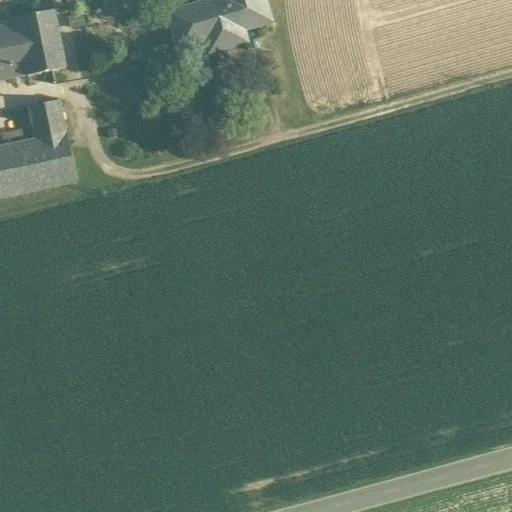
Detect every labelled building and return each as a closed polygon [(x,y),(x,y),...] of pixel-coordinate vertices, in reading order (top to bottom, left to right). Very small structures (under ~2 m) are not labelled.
[(218,0),(171,14),(175,27),(171,29),(176,46),(181,49),(190,46),(193,41),(210,37),(215,53),(246,44),(241,28),(265,21),(259,0),(218,0)] [(52,12),(15,20),(26,75),(27,77),(64,69),(52,12)] [(0,80),(26,75),(15,20),(0,23),(0,80)] [(27,84),(30,99),(37,98),(38,103),(57,99),(53,79),(27,84)] [(59,102),(28,108),(35,140),(65,134),(59,102)] [(21,130),(0,134),(0,136),(2,146),(23,141),(21,130)] [(35,140),(0,147),(0,199),(75,184),(65,134),(35,140)]
